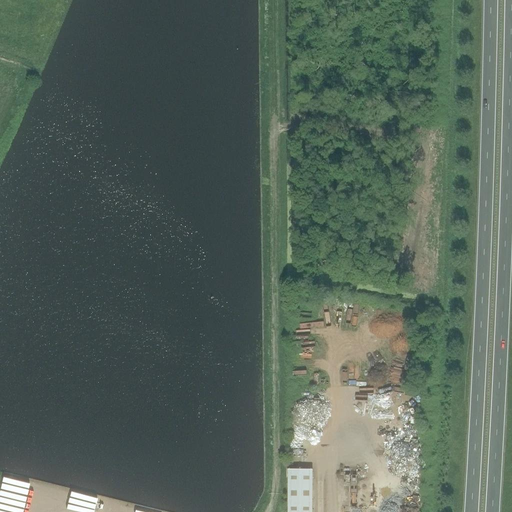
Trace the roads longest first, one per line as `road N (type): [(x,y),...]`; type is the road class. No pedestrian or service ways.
road 1 (trunk): [(490,0),(472,511)]
road 2 (trunk): [(493,511),(511,0)]
